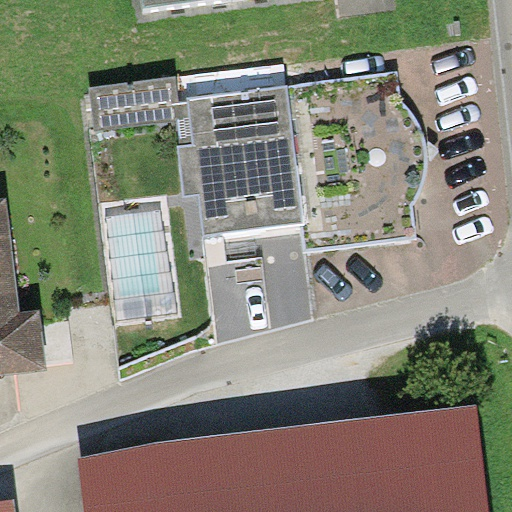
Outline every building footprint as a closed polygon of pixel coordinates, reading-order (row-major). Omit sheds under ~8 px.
[(143,0),(145,8),(212,0),(143,0)] [(400,109),(397,78),(294,88),(310,227),(304,228),(306,253),(417,241),(414,205),(418,197),(424,184),(426,176),(428,164),(427,151),(425,139),(420,128),(414,118),(406,108),(400,109)] [(178,124),(181,147),(193,145),(188,104),(178,105),(176,82),(91,91),(95,132),(178,124)] [(255,234),(304,228),(310,227),(294,88),(188,98),(188,104),(193,145),(181,147),(178,147),(185,199),(199,197),(204,239),(255,234)] [(0,204),(0,379),(43,374),(37,319),(21,321),(8,203),(0,204)] [(221,279),(234,343),(325,323),(312,260),(221,279)] [(484,511),(474,419),(83,464),(88,511),(484,511)]
